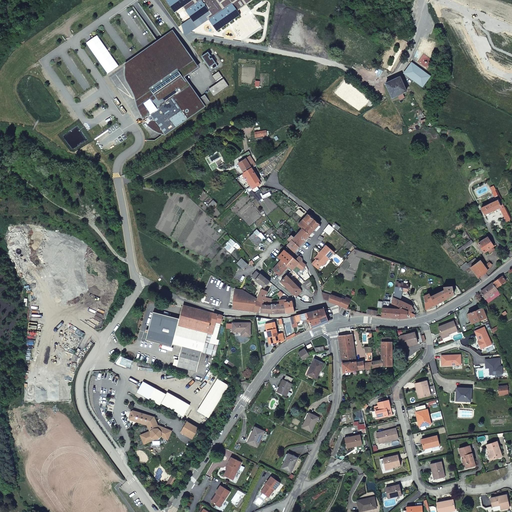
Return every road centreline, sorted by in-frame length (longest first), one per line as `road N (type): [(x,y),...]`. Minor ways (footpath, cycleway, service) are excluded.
road 1 (residential): [(423,319),(425,359),(397,388),(416,480),(435,490),(511,479)]
road 2 (residential): [(159,511),(88,415),(79,386),(135,282)]
road 3 (tertiary): [(332,326),(285,347),(267,367),(176,511)]
road 4 (residential): [(135,282),(225,312),(287,315),(320,304)]
road 5 (tertiary): [(290,504),(336,405),(332,326)]
road 6 (track): [(0,164),(131,261)]
road 7 (residential): [(267,184),(324,224),(302,253),(320,304)]
